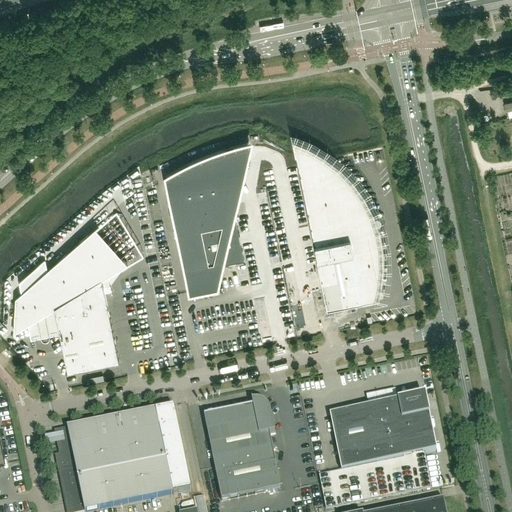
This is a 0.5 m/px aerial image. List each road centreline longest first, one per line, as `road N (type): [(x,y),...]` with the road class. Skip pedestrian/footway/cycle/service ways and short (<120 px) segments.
road 1 (unclassified): [(45,511),(25,413),(451,327)]
road 2 (secondary): [(0,180),(93,103),(159,69),(388,16)]
road 3 (tertiary): [(451,327),(404,100)]
road 4 (tertiary): [(490,511),(451,327)]
